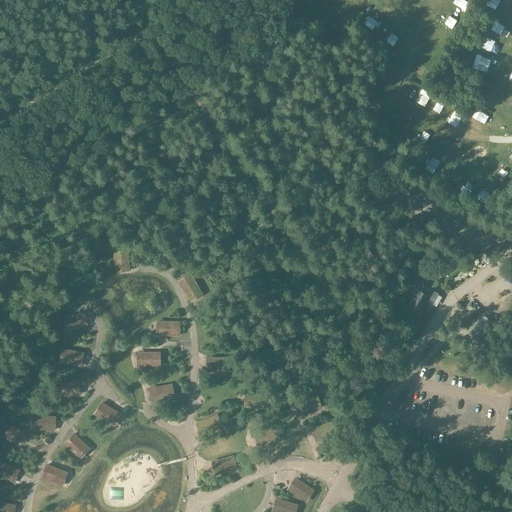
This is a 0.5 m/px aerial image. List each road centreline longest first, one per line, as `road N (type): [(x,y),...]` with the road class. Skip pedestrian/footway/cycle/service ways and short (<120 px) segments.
road 1 (track): [(137,0),(329,301)]
road 2 (track): [(0,121),(149,28)]
